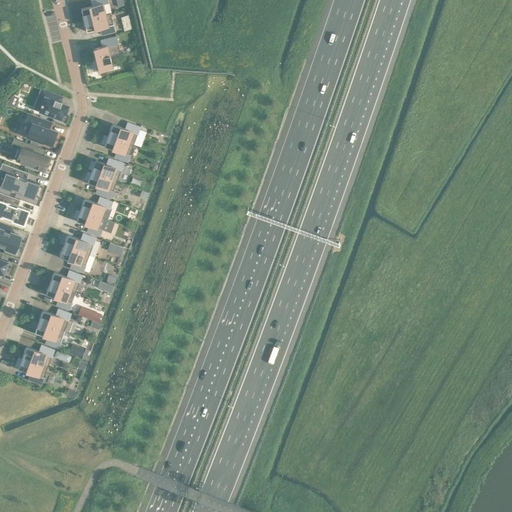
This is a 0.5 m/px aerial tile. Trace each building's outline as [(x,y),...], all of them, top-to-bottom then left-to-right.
[(92,0),(94,5),(81,8),(83,20),(110,13),(109,13),(105,14),(103,4),(107,3),(106,0),(92,0)] [(112,24),(110,13),(83,20),(86,31),(100,28),(101,35),(115,31),(113,24),(112,24)] [(91,61),(93,71),(99,69),(99,70),(112,67),(110,56),(119,53),(117,43),(118,43),(116,36),(102,39),(104,46),(94,48),(96,59),(91,61)] [(41,106),(39,111),(61,119),(63,113),(65,114),(68,105),(61,103),(61,102),(60,101),(60,102),(58,101),(56,100),(58,95),(41,88),(38,97),(44,99),(42,103),(41,103),(40,105),(41,106)] [(51,122),(52,122),(27,112),(24,121),(31,123),(27,135),(51,144),(56,132),(48,129),(50,125),(46,123),(47,121),(51,122)] [(125,128),(112,123),(108,135),(133,144),(137,134),(140,127),(127,122),(125,128)] [(116,151),(114,157),(127,162),(130,155),(129,154),(133,144),(108,135),(107,136),(104,135),(101,142),(104,144),(104,146),(116,151)] [(49,157),(43,155),(45,149),(14,137),(11,144),(16,145),(21,148),(20,152),(19,152),(18,154),(19,154),(17,160),(29,164),(32,166),(44,170),(49,157)] [(91,171),(116,180),(120,170),(121,170),(123,163),(110,158),(108,165),(95,160),(94,162),(91,160),(88,168),(92,169),(91,171)] [(0,185),(34,198),(39,183),(26,178),(28,173),(2,163),(0,167),(0,185)] [(116,180),(91,171),(90,172),(87,171),(84,179),(88,180),(87,182),(100,187),(97,193),(110,198),(113,191),(112,191),(116,180)] [(0,215),(24,224),(29,209),(18,205),(20,199),(0,192),(0,215)] [(80,209),(105,218),(101,217),(105,206),(110,208),(112,201),(99,196),(97,203),(84,198),(80,209)] [(77,218),(76,220),(89,225),(86,231),(99,236),(102,229),(101,229),(105,218),(80,209),(79,211),(76,209),(73,217),(77,218)] [(9,232),(11,227),(12,227),(0,221),(0,245),(14,251),(20,236),(9,232)] [(67,234),(63,245),(88,255),(92,244),(93,244),(95,237),(83,233),(80,239),(67,234)] [(111,241),(108,248),(121,254),(124,247),(111,241)] [(82,272),(85,265),(88,255),(63,245),(59,256),(72,261),(70,268),(82,272)] [(53,271),(49,283),(75,292),(79,281),(79,282),(82,275),(69,270),(66,276),(53,271)] [(109,273),(107,279),(115,282),(117,276),(109,273)] [(113,292),(115,284),(100,280),(97,288),(113,292)] [(70,291),(74,292),(75,292),(49,283),(45,294),(58,299),(56,305),(69,310),(71,303),(67,301),(70,291)] [(98,327),(103,312),(81,304),(78,314),(93,319),(91,325),(98,327)] [(42,310),(38,321),(63,330),(64,330),(68,332),(72,321),(68,320),(71,313),(58,308),(55,315),(42,310)] [(60,341),(63,330),(38,321),(34,332),(47,337),(45,343),(57,348),(60,341)] [(26,346),(22,357),(47,366),(51,356),(54,349),(41,344),(39,351),(26,346)] [(54,356),(69,360),(71,353),(56,350),(54,356)] [(85,350),(81,358),(87,360),(90,352),(85,350)] [(43,377),(47,366),(22,357),(21,359),(18,357),(15,365),(18,367),(17,368),(30,373),(28,379),(41,384),(43,377)]
